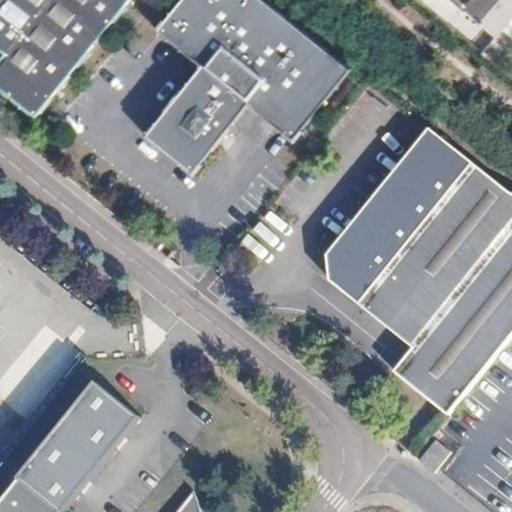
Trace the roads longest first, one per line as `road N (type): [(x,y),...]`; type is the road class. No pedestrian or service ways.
road 1 (unclassified): [(321,511),(345,475),(346,449),(330,418),(0,153)]
road 2 (unknown): [(171,369),(95,319),(19,325),(0,336)]
